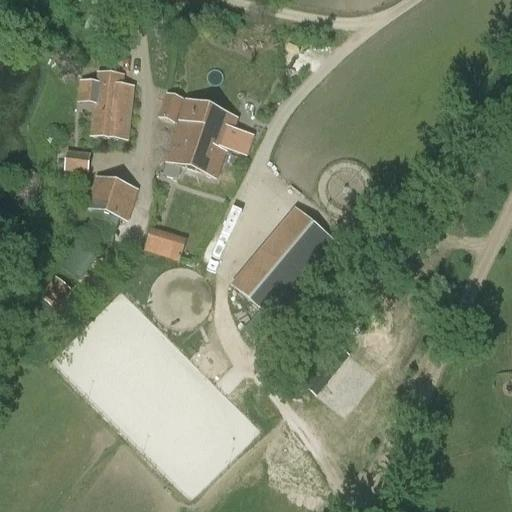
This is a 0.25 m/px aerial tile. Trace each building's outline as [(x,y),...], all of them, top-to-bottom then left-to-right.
[(92,139),(126,143),(131,92),(120,91),(122,81),(99,78),(92,139)] [(158,120),(176,126),(184,103),(166,97),(158,120)] [(188,105),(177,137),(224,154),(235,121),(188,105)] [(224,154),(177,137),(168,166),(215,182),(224,154)] [(92,214),(86,236),(112,245),(119,223),(128,226),(139,194),(95,179),(86,212),(92,214)] [(290,210),(225,287),(271,326),(336,249),(290,210)] [(177,265),(184,241),(147,230),(140,254),(177,265)] [(101,257),(79,240),(59,265),(82,283),(101,257)] [(39,298),(55,311),(71,293),(55,279),(39,298)]
